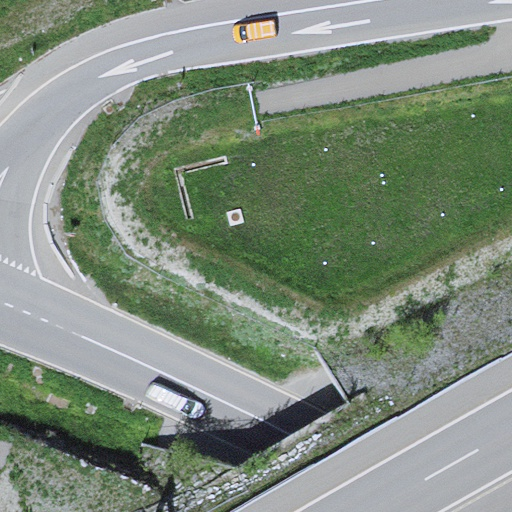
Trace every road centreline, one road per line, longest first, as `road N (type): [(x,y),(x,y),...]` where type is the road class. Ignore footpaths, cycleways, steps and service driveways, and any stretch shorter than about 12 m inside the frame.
road 1 (motorway): [(505,0),(198,43),(134,60),(46,112),(0,183)]
road 2 (primary): [(0,303),(458,511)]
road 3 (motorway): [(511,426),(356,511)]
